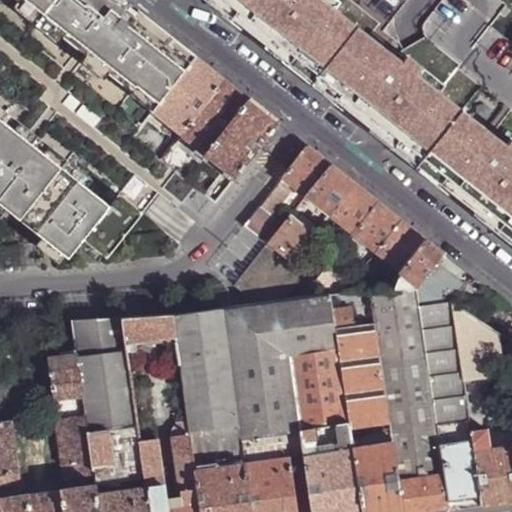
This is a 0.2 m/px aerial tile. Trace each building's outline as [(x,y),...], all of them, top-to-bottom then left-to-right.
[(80,237),(104,256),(159,186),(180,203),(193,186),(186,181),(176,173),(133,139),(146,123),(153,115),(196,60),(120,0),(0,0),(0,205),(65,257),(80,237)] [(207,0),(206,3),(263,48),(511,247),(511,142),(510,145),(489,128),(485,133),(437,95),(414,77),(420,69),(407,59),(405,61),(393,51),(383,63),(374,56),(380,49),(333,11),(318,0),(207,0)] [(334,0),(318,0),(333,11),(339,4),(334,0)] [(207,69),(196,60),(153,115),(181,137),(224,82),(207,69)] [(420,69),(414,77),(437,95),(444,88),(420,69)] [(235,90),(224,82),(181,137),(205,156),(248,101),(235,90)] [(260,110),(248,101),(205,156),(224,171),(234,179),(278,123),(260,110)] [(181,137),(153,115),(146,123),(174,145),(181,137)] [(276,210),(294,188),(306,197),(331,166),(319,156),(307,147),(265,201),(276,210)] [(186,181),(194,170),(184,163),(176,173),(186,181)] [(341,174),(331,166),(306,197),(325,212),(330,216),(355,185),(341,174)] [(365,193),(355,185),(330,216),(353,235),(378,203),(365,193)] [(389,212),(378,203),(353,235),(376,253),(401,222),(389,212)] [(304,211),(299,206),(296,211),(301,215),(304,211)] [(268,246),(276,236),(252,217),(244,228),(267,246),(268,246)] [(314,237),(290,218),(276,236),(268,246),(279,255),(291,265),(314,237)] [(410,229),(401,222),(376,253),(399,272),(424,240),(410,229)] [(431,246),(424,240),(399,272),(398,273),(416,288),(436,262),(442,254),(431,246)] [(234,288),(246,297),(279,255),(268,246),(267,246),(234,288)] [(246,298),(247,306),(287,301),(306,277),(291,265),(279,255),(246,297),(246,298)] [(461,283),(436,262),(416,288),(414,288),(424,355),(446,503),(462,500),(480,498),(473,452),(470,433),(462,380),(451,303),(450,302),(461,289),(461,283)] [(345,291),(323,274),(315,284),(329,296),(344,294),(345,291)] [(414,288),(387,289),(368,289),(373,324),(379,362),(424,355),(414,288)] [(247,306),(221,310),(228,359),(243,465),(303,457),(289,359),(289,358),(337,350),(334,330),(331,311),(329,296),(287,301),(247,306)] [(502,375),(497,334),(451,303),(462,380),(502,375)] [(401,511),(379,362),(373,324),(354,327),(351,308),(331,311),(334,330),(337,350),(360,511),(401,511)] [(228,359),(221,310),(172,316),(175,337),(179,366),(228,359)] [(175,337),(172,316),(121,322),(125,344),(175,337)] [(96,495),(146,489),(129,372),(125,344),(121,322),(72,323),(76,356),(82,397),(85,419),(94,477),(95,487),(96,495)] [(360,511),(337,350),(289,358),(289,359),(303,457),(311,511),(360,511)] [(379,362),(401,511),(447,511),(446,503),(424,355),(379,362)] [(54,400),(82,397),(76,356),(48,360),(54,400)] [(228,359),(179,366),(185,408),(189,436),(194,472),(243,465),(228,359)] [(200,511),(194,472),(189,436),(172,438),(182,509),(167,511),(147,370),(129,372),(146,489),(149,511),(200,511)] [(94,477),(85,419),(57,423),(65,481),(94,477)] [(0,489),(20,486),(12,423),(0,424),(0,489)] [(483,432),(470,433),(473,452),(486,450),(483,432)] [(511,446),(486,450),(473,452),(480,498),(481,507),(505,504),(511,503),(511,446)] [(311,511),(303,457),(243,465),(250,511),(311,511)] [(250,511),(243,465),(194,472),(200,511),(250,511)] [(98,511),(96,495),(95,487),(50,493),(53,511),(98,511)] [(149,511),(146,489),(96,495),(98,511),(149,511)] [(53,511),(50,493),(0,500),(0,511),(53,511)]
